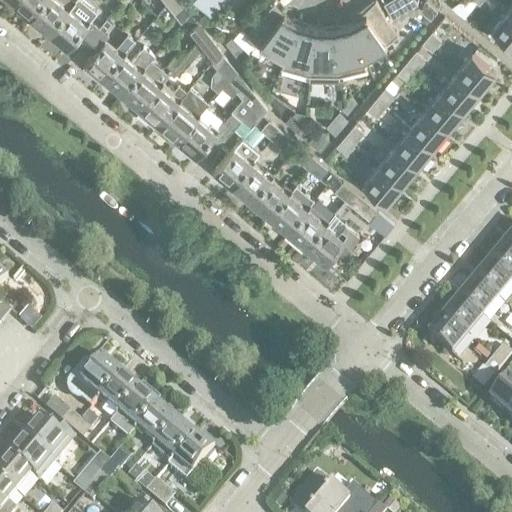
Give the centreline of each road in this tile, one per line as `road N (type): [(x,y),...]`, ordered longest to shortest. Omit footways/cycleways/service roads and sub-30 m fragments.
road 1 (residential): [(366,346),(0,41)]
road 2 (residential): [(282,451),(91,293)]
road 3 (residential): [(366,346),(511,174)]
road 4 (residential): [(511,469),(366,346)]
road 5 (residential): [(91,293),(0,402)]
road 6 (residential): [(282,451),(366,346)]
